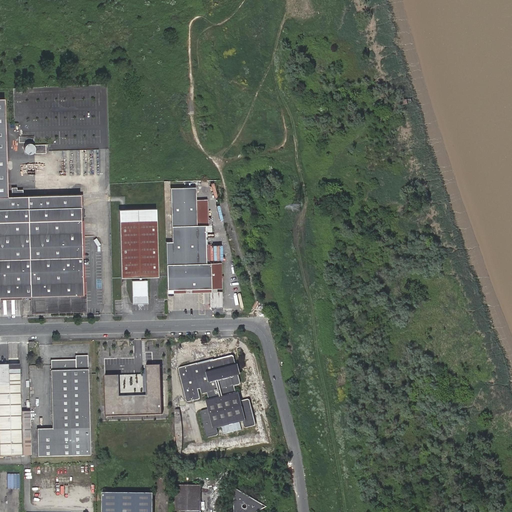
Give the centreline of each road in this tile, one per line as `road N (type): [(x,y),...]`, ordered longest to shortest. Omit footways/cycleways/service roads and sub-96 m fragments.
road 1 (unclassified): [(0,330),(255,327)]
road 2 (unclassified): [(303,511),(266,338),(255,327)]
road 3 (unknown): [(22,329),(29,450),(26,458),(0,460)]
